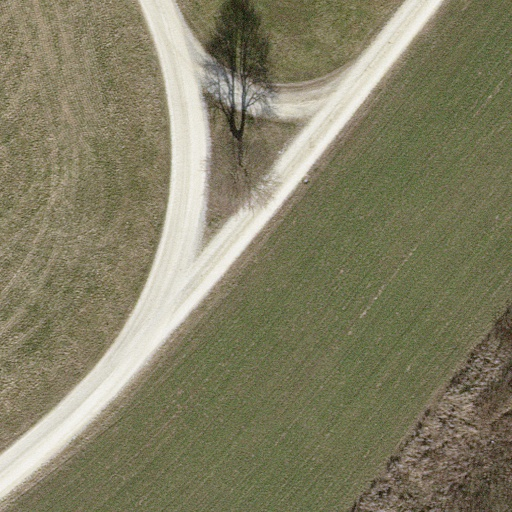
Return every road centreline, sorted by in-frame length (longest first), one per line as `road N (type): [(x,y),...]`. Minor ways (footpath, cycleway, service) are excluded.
road 1 (track): [(173,302),(428,0)]
road 2 (track): [(158,0),(178,37),(191,110),(190,200),(173,302)]
road 3 (track): [(0,473),(127,363),(173,302)]
road 4 (track): [(178,37),(220,82),(273,102),(315,104),(357,88)]
